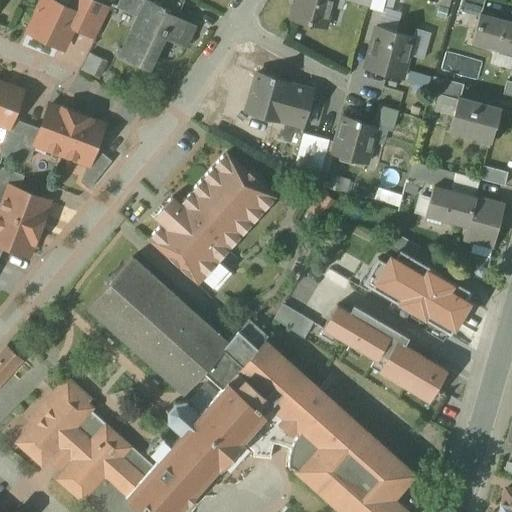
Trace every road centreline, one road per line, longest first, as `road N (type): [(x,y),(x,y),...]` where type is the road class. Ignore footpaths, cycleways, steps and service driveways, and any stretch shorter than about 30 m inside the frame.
road 1 (residential): [(0,330),(157,137)]
road 2 (tertiary): [(511,328),(457,511)]
road 3 (residential): [(0,51),(84,89),(157,137)]
road 4 (residential): [(157,137),(237,22)]
road 5 (residential): [(237,22),(345,85)]
